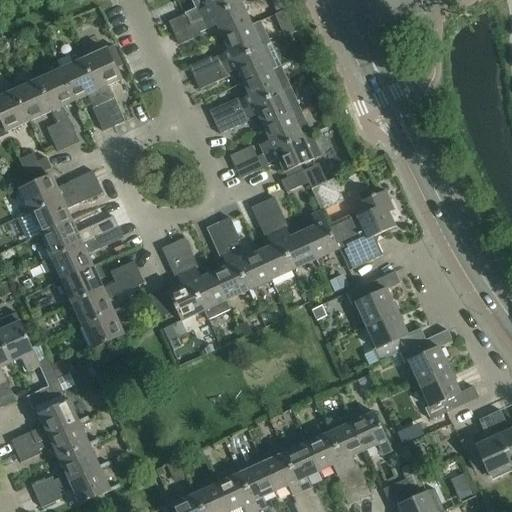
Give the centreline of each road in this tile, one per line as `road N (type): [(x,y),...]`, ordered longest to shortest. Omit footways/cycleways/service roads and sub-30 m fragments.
road 1 (residential): [(187,120),(116,154),(151,230),(223,196)]
road 2 (tertiary): [(450,233),(348,20)]
road 3 (unclassified): [(511,373),(499,380),(437,295),(426,268),(432,242),(450,233)]
road 4 (residential): [(187,120),(131,0)]
